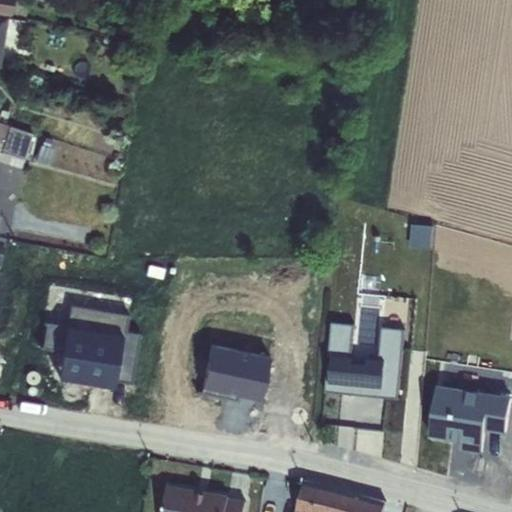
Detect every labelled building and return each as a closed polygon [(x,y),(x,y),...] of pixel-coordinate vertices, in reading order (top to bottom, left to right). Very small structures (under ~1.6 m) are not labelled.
[(0,0),(0,15),(6,16),(9,17),(10,12),(25,15),(27,0),(0,0)] [(0,119),(5,121),(8,111),(0,109),(0,110),(0,119)] [(0,152),(25,159),(33,134),(8,125),(0,122),(0,152)] [(434,246),(435,222),(411,221),(410,245),(434,246)] [(332,317),(327,386),(398,392),(404,323),(383,322),(381,353),(352,351),(355,318),(332,317)] [(511,389),(438,381),(433,426),(506,435),(511,389)] [(382,511),(386,501),(303,479),(293,511),(382,511)] [(167,486),(162,511),(243,511),(245,502),(228,499),(228,496),(167,486)]
